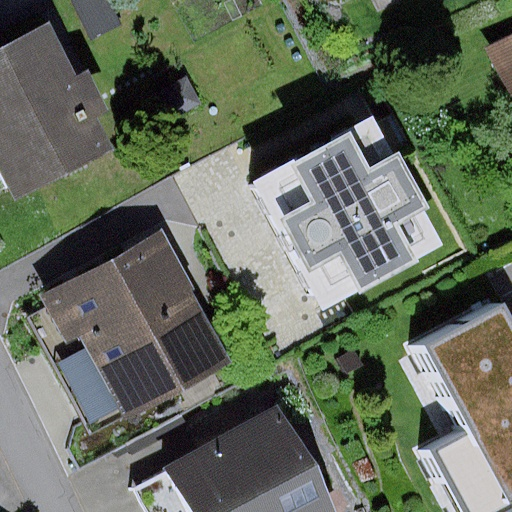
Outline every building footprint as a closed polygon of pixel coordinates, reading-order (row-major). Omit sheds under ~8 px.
[(41,87),(15,28),(0,34),(0,196),(70,167),(54,130),(79,120),(61,78),(41,87)] [(511,46),(492,56),(511,97),(511,46)] [(378,112),(270,176),(321,262),(429,198),(378,112)] [(229,367),(174,242),(71,288),(126,412),(229,367)] [(511,511),(511,325),(499,301),(420,343),(470,435),(432,456),(462,511),(511,511)] [(315,333),(304,311),(277,324),(288,346),(315,333)] [(307,511),(268,431),(155,486),(167,511),(307,511)]
